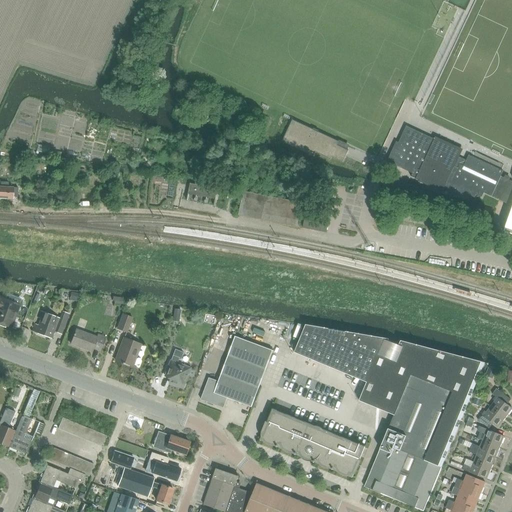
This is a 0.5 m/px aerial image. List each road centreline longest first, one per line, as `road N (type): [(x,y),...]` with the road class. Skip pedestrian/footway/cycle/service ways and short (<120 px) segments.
road 1 (residential): [(222,444),(205,428),(0,348)]
road 2 (track): [(14,210),(219,219)]
road 3 (residential): [(353,511),(255,472),(222,444)]
road 4 (unknown): [(355,414),(342,382),(294,360),(275,367),(269,389)]
